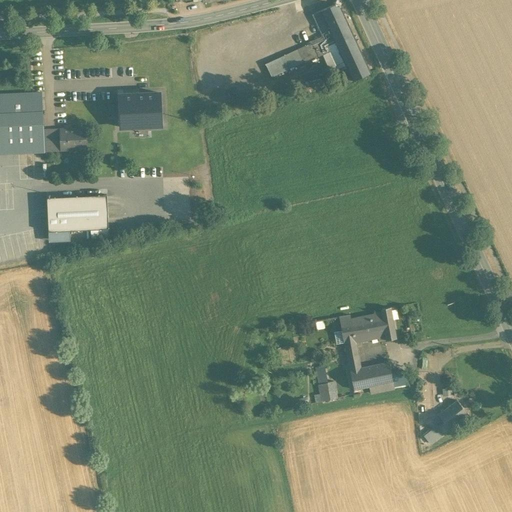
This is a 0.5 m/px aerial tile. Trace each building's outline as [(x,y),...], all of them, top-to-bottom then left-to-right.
[(347,68),(353,81),(371,73),(340,7),(337,6),(334,5),(320,11),(335,43),(347,68)] [(335,43),(320,11),(312,15),(322,36),(311,41),(312,43),(318,56),(318,57),(322,55),(329,52),(330,52),(328,46),(335,43)] [(318,56),(312,43),(266,64),(272,77),(318,56)] [(347,68),(335,43),(328,46),(330,52),(329,52),(335,66),(338,72),(347,68)] [(335,66),(329,52),(322,55),(329,69),(335,66)] [(338,85),(353,81),(347,68),(338,72),(334,74),(338,85)] [(298,87),(300,95),(329,87),(327,77),(306,83),(307,85),(298,87)] [(44,130),(42,92),(0,94),(0,154),(44,152),(45,150),(44,130)] [(160,93),(119,95),(119,127),(162,125),(160,93)] [(84,129),(61,130),(62,150),(85,149),(84,129)] [(62,150),(61,130),(44,130),(45,150),(62,150)] [(107,194),(47,198),(49,241),(70,240),(70,230),(91,229),(91,239),(109,238),(107,194)] [(390,308),(383,310),(383,313),(388,339),(396,338),(390,308)] [(388,339),(383,313),(351,319),(350,315),(339,317),(342,329),(345,343),(348,357),(359,355),(357,343),(381,338),(381,341),(388,339)] [(345,343),(342,329),(334,331),(337,344),(345,343)] [(361,368),(359,355),(348,357),(350,370),(361,368)] [(390,363),(361,368),(350,370),(354,390),(373,386),(374,394),(395,390),(394,388),(392,375),(390,363)] [(323,402),(338,399),(334,382),(328,383),(324,365),(316,367),(321,394),(323,402)] [(407,372),(392,375),(394,388),(409,385),(407,372)] [(323,402),(321,394),(315,396),(316,404),(323,402)] [(444,422),(449,429),(469,414),(459,401),(439,416),(444,422)] [(449,429),(444,422),(426,436),(430,442),(449,429)]
